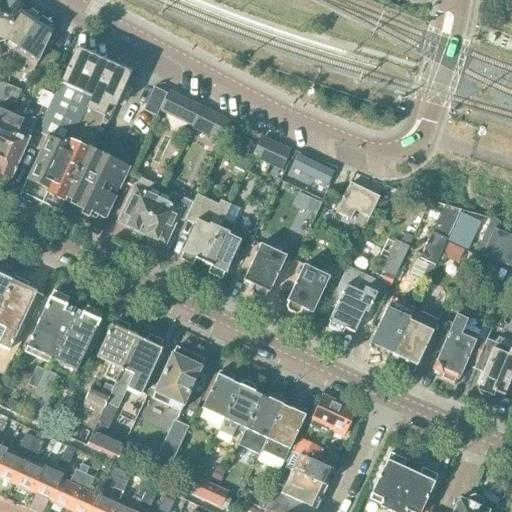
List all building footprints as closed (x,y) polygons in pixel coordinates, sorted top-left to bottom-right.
[(11,0),(4,0),(6,4),(1,37),(17,48),(37,17),(24,8),(24,3),(19,0),(18,0),(15,2),(11,0)] [(53,28),(37,17),(17,48),(38,62),(53,28)] [(47,113),(31,147),(40,151),(27,180),(28,180),(22,192),(59,210),(65,197),(78,202),(75,207),(90,214),(91,213),(104,219),(114,197),(106,193),(109,186),(118,189),(128,167),(88,148),(93,137),(99,140),(114,109),(130,74),(129,73),(128,76),(77,52),(78,49),(77,49),(47,113)] [(48,49),(37,72),(49,77),(60,54),(48,49)] [(0,97),(15,104),(21,90),(0,80),(0,97)] [(167,93),(153,87),(143,111),(156,117),(158,112),(167,93)] [(192,128),(201,107),(168,91),(167,93),(158,112),(192,128)] [(231,122),(201,107),(192,128),(191,130),(220,144),(231,122)] [(0,136),(10,114),(0,109),(0,136)] [(22,119),(10,114),(0,136),(0,184),(5,187),(9,179),(10,179),(13,172),(15,173),(18,166),(16,165),(25,145),(31,147),(47,113),(40,110),(36,119),(24,114),(22,119)] [(233,165),(246,171),(253,157),(261,140),(247,134),(233,165)] [(261,140),(253,157),(282,171),(291,150),(263,136),(261,140)] [(142,232),(158,198),(149,193),(154,185),(140,179),(119,222),(142,232)] [(350,183),(341,203),(336,213),(343,216),(340,222),(347,225),(349,223),(363,229),(369,217),(379,198),(350,183)] [(167,202),(158,198),(142,232),(164,243),(184,199),(171,193),(167,202)] [(203,261),(219,227),(210,223),(213,216),(223,220),(230,205),(220,201),(218,205),(197,195),(185,219),(195,224),(182,252),(183,253),(180,259),(180,260),(192,265),(195,258),(203,261)] [(310,197),(304,210),(316,215),(322,203),(310,197)] [(420,258),(430,263),(423,278),(428,280),(461,210),(445,205),(432,231),(433,232),(420,258)] [(468,250),(481,222),(461,213),(448,241),(468,250)] [(493,217),(477,251),(511,267),(511,266),(511,235),(495,228),(499,220),(493,217)] [(229,232),(219,227),(203,261),(211,265),(208,272),(221,278),(224,271),(225,272),(240,240),(228,235),(229,232)] [(408,247),(396,242),(385,266),(396,271),(408,247)] [(269,292),(285,256),(260,244),(243,280),(254,285),(251,289),(253,293),(261,297),(266,295),(267,292),(269,292)] [(311,313),(329,276),(305,265),(287,301),(289,302),(287,306),(289,309),(296,313),(301,312),(302,308),(311,313)] [(0,307),(15,274),(1,267),(0,268),(0,307)] [(396,272),(388,268),(381,282),(389,286),(396,272)] [(15,274),(0,307),(0,333),(3,335),(0,341),(0,345),(9,350),(13,341),(17,342),(24,326),(21,324),(35,291),(27,287),(30,280),(15,274)] [(346,285),(345,287),(339,284),(328,305),(335,308),(329,320),(330,321),(328,325),(330,330),(338,334),(343,332),(345,328),(354,333),(364,311),(367,312),(380,285),(368,279),(362,293),(346,285)] [(51,358),(74,309),(65,305),(68,298),(54,291),(50,298),(49,298),(26,347),(51,358)] [(392,353),(407,320),(409,317),(410,318),(415,308),(392,297),(387,307),(386,307),(371,340),(372,340),(370,345),(372,349),(378,352),(383,351),(384,349),(392,353)] [(83,314),(74,309),(51,358),(76,369),(99,320),(98,320),(101,313),(87,306),(83,314)] [(467,358),(486,367),(496,343),(499,335),(490,331),(493,326),(484,323),(480,331),(465,325),(467,319),(456,315),(452,325),(433,369),(441,373),(443,369),(445,370),(442,377),(455,383),(458,376),(459,376),(467,358)] [(116,382),(136,338),(126,334),(129,326),(116,320),(113,327),(110,326),(97,357),(109,363),(103,376),(116,382)] [(432,332),(407,320),(392,353),(391,355),(399,358),(401,363),(409,367),(414,365),(416,366),(432,332)] [(112,391),(93,430),(87,445),(117,459),(127,437),(108,428),(123,396),(124,396),(128,388),(140,394),(161,349),(158,348),(162,341),(149,335),(146,342),(136,338),(116,382),(113,387),(112,391)] [(496,343),(486,367),(478,384),(479,385),(478,389),(479,393),(488,397),(493,395),(494,391),(504,395),(511,375),(511,344),(510,349),(496,343)] [(175,346),(152,398),(152,399),(180,411),(203,358),(175,346)] [(28,385),(37,389),(46,371),(37,367),(28,385)] [(46,371),(37,389),(24,417),(39,424),(50,401),(48,400),(52,391),(48,390),(55,376),(46,371)] [(224,418),(239,385),(232,382),(234,378),(232,374),(224,371),(219,371),(202,408),(224,418)] [(241,382),(239,385),(224,418),(219,431),(232,437),(236,430),(243,433),(246,428),(261,396),(255,392),(256,389),(253,384),(245,381),(241,382)] [(93,430),(112,391),(113,387),(104,383),(100,392),(90,387),(75,421),(93,430)] [(268,399),(261,396),(246,428),(243,433),(238,445),(259,455),(262,451),(283,406),(285,402),(282,399),(274,395),(269,395),(268,399)] [(323,396),(312,419),(308,427),(327,436),(331,427),(345,434),(355,411),(323,396)] [(290,409),(283,406),(262,451),(284,461),(307,412),(305,409),(296,405),(291,405),(290,409)] [(164,481),(169,468),(189,427),(175,420),(150,475),(164,481)] [(16,453),(6,449),(0,462),(0,476),(14,483),(25,457),(34,438),(25,434),(16,453)] [(32,491),(44,466),(34,462),(44,442),(34,438),(25,457),(14,483),(32,491)] [(296,445),(293,452),(316,462),(319,455),(322,449),(310,444),(299,439),(296,445)] [(55,440),(50,452),(56,454),(61,443),(55,440)] [(55,471),(44,466),(32,491),(51,500),(61,478),(63,474),(75,449),(67,446),(55,471)] [(292,470),(324,485),(332,469),(316,462),(293,452),(286,467),(292,470)] [(389,511),(390,511),(411,471),(402,467),(405,460),(390,453),(371,494),(382,500),(379,507),(389,511)] [(70,509),(85,474),(89,468),(81,464),(78,471),(76,470),(70,483),(61,478),(51,500),(70,509)] [(100,491),(99,495),(90,511),(113,511),(119,499),(110,495),(113,488),(123,492),(131,475),(112,466),(104,483),(100,491)] [(419,475),(411,471),(390,511),(419,511),(437,475),(422,468),(419,475)] [(292,470),(281,493),(314,508),(315,508),(325,485),(292,470)] [(93,478),(85,474),(70,509),(77,511),(90,511),(99,495),(91,492),(93,488),(89,486),(93,478)] [(189,491),(194,482),(181,477),(177,486),(189,491)] [(130,504),(119,499),(113,511),(136,511),(145,493),(149,483),(141,480),(130,504)] [(211,501),(219,486),(209,482),(207,485),(195,480),(194,482),(189,491),(211,501)] [(219,486),(211,501),(219,504),(226,489),(219,486)] [(266,510),(265,511),(312,511),(314,508),(281,493),(275,490),(267,507),(266,510)] [(147,511),(154,497),(145,493),(136,511),(147,511)] [(488,511),(480,508),(483,503),(481,499),(473,495),(469,497),(467,502),(459,499),(452,511),(488,511)] [(168,511),(174,501),(164,497),(157,511),(168,511)] [(244,511),(265,511),(266,510),(249,502),(244,511)]
